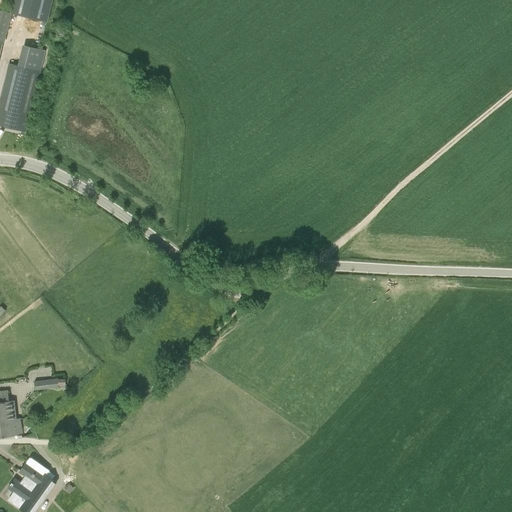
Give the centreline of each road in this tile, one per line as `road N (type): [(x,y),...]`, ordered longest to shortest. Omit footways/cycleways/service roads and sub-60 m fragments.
road 1 (tertiary): [(511,273),(315,266),(250,284),(223,282),(70,181),(0,159)]
road 2 (track): [(511,92),(315,266)]
